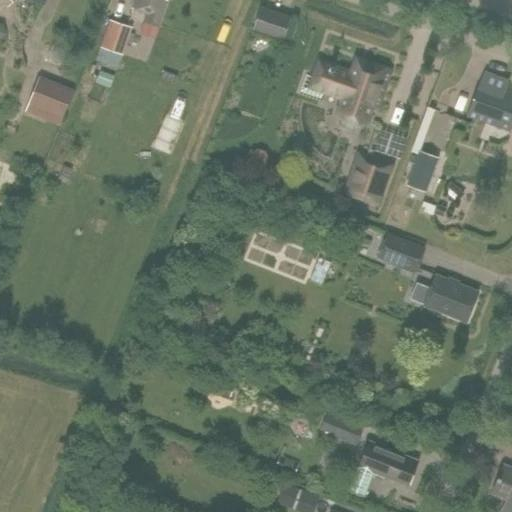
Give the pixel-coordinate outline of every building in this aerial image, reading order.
[(134,0),(132,8),(146,13),(144,20),(159,25),(167,0),(134,0)] [(291,17),(261,7),(253,29),(283,39),(291,17)] [(100,46),(122,54),(131,27),(109,19),(100,46)] [(354,129),(359,126),(361,120),(365,122),(371,105),(376,107),(389,70),(357,59),(352,73),(319,61),(314,77),(306,74),(300,91),(320,98),(323,90),(344,97),(338,112),(342,114),(340,120),(343,125),(354,129)] [(110,86),(114,75),(101,70),(96,81),(110,86)] [(511,92),(503,89),(507,80),(485,72),(468,114),(510,131),(511,127),(511,92)] [(28,103),(62,117),(74,89),(39,75),(28,103)] [(426,192),(438,157),(419,150),(406,185),(426,192)] [(394,164),(357,151),(342,194),(379,207),(394,164)] [(67,182),(73,168),(64,164),(59,178),(67,182)] [(456,203),(465,193),(451,181),(442,191),(456,203)] [(377,258),(416,272),(425,247),(386,234),(377,258)] [(478,291),(435,274),(430,288),(417,283),(411,298),(424,303),(424,304),(467,321),(478,291)] [(230,397),(234,386),(215,378),(211,390),(230,397)] [(330,435),(356,445),(363,425),(327,411),(320,429),(330,433),(330,435)] [(0,511),(11,511),(48,433),(8,415),(0,432),(0,511)] [(363,496),(373,473),(384,478),(385,476),(408,485),(419,460),(368,440),(348,490),(363,496)] [(275,467),(295,474),(299,461),(280,454),(275,467)] [(511,511),(511,470),(502,467),(491,492),(506,498),(500,511),(502,511),(511,511)] [(313,511),(319,496),(284,483),(277,502),(304,511),(313,511)]
